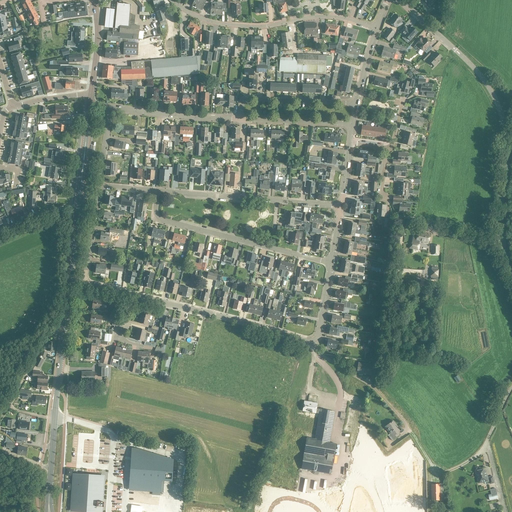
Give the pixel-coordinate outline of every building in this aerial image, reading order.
[(164,3),(163,0),(152,0),(155,6),(156,9),(165,6),(164,3)] [(197,8),(200,0),(194,0),(192,6),(197,8)] [(201,0),(200,0),(197,8),(197,9),(201,11),(201,10),(202,11),(206,2),(201,0)] [(336,10),(338,10),(338,11),(341,11),(341,10),(343,11),(344,1),(340,0),(332,0),(333,5),(337,5),(336,10)] [(31,3),(23,8),(26,13),(34,9),(31,3)] [(67,5),(68,11),(76,10),(75,8),(84,7),(84,3),(71,4),(71,5),(67,5)] [(287,11),(285,3),(278,5),(278,7),(279,7),(280,13),(287,11)] [(116,14),(114,33),(120,33),(119,39),(138,40),(139,26),(134,26),(135,16),(130,15),(131,5),(119,4),(118,14),(116,14)] [(260,8),(256,9),(256,13),(260,13),(260,14),(267,13),(267,4),(259,5),(260,8)] [(76,10),(68,11),(61,12),(62,15),(53,16),(53,22),(61,20),(62,19),(85,16),(84,7),(75,8),(76,10)] [(104,26),(113,27),(114,9),(106,8),(104,26)] [(34,9),(26,13),(29,18),(37,14),(34,9)] [(166,21),(163,10),(156,12),(161,26),(167,24),(166,21)] [(37,14),(29,18),(31,23),(33,26),(38,24),(37,20),(39,19),(37,14)] [(393,26),(399,18),(395,15),(394,14),(391,17),(393,18),(389,23),(393,26)] [(402,20),(399,18),(393,26),(395,28),(400,22),(401,23),(403,21),(402,20)] [(190,23),(187,29),(190,31),(189,33),(194,36),(195,34),(196,35),(200,28),(190,23)] [(316,35),(316,23),(304,23),(304,35),(316,35)] [(326,25),(325,33),(337,35),(339,27),(326,25)] [(410,41),(417,33),(411,27),(409,30),(405,27),(401,32),(404,35),(410,41)] [(67,41),(67,46),(75,47),(75,43),(83,44),(83,43),(84,38),(84,29),(80,29),(73,28),(73,33),(72,32),(71,38),(71,41),(67,41)] [(355,40),(357,32),(357,31),(357,32),(350,30),(350,29),(346,28),(345,33),(344,33),(343,37),(355,40)] [(390,28),(384,37),(388,41),(395,32),(390,28)] [(120,33),(114,33),(108,32),(107,41),(119,42),(119,39),(120,33)] [(290,39),(289,33),(281,34),(283,48),(292,47),(291,39),(290,39)] [(7,44),(10,52),(20,49),(18,41),(20,40),(20,37),(14,39),(15,42),(7,44)] [(237,57),(238,51),(243,51),(243,48),(244,48),(245,39),(237,38),(236,47),(232,46),(231,56),(237,57)] [(419,52),(421,49),(424,51),(429,45),(431,44),(425,38),(423,41),(421,38),(417,43),(413,47),(419,52)] [(123,56),(138,56),(138,44),(118,43),(118,46),(120,46),(120,53),(123,53),(123,56)] [(273,45),(269,45),(269,57),(277,57),(277,45),(276,45),(273,44),(273,45)] [(361,48),(361,47),(349,44),(346,53),(347,53),(347,52),(354,54),(353,55),(358,56),(359,51),(360,52),(360,51),(360,50),(360,48),(361,48)] [(408,49),(407,48),(394,44),(392,48),(407,53),(408,49)] [(429,45),(424,51),(426,54),(428,52),(432,48),(429,45)] [(393,59),(396,50),(384,47),(381,55),(393,59)] [(116,59),(117,51),(106,49),(106,50),(105,50),(105,51),(104,52),(105,53),(105,54),(105,58),(116,59)] [(426,54),(421,59),(424,61),(431,55),(428,52),(426,54)] [(434,66),(442,58),(435,52),(427,60),(434,66)] [(11,56),(13,62),(22,59),(20,53),(11,56)] [(280,72),(293,72),(326,73),(326,56),(297,55),(297,58),(280,58),(280,72)] [(103,66),(102,78),(113,79),(113,78),(122,79),(122,80),(124,80),(129,80),(133,80),(137,79),(145,79),(153,79),(153,78),(198,74),(197,57),(152,61),(132,63),(133,70),(122,71),(122,67),(118,67),(118,68),(113,67),(112,67),(103,66)] [(13,62),(14,67),(24,65),(22,59),(13,62)] [(396,67),(397,63),(390,61),(389,65),(379,62),(377,70),(389,73),(392,66),(396,67)] [(14,67),(16,73),(25,71),(24,65),(14,67)] [(257,81),(258,75),(254,75),(254,70),(245,69),(244,75),(249,76),(249,89),(256,89),(256,81),(257,81)] [(16,73),(18,79),(27,76),(25,71),(16,73)] [(29,82),(27,76),(18,79),(19,85),(29,82)] [(48,77),(42,78),(45,90),(51,88),(48,77)] [(386,88),(388,80),(376,77),(373,84),(386,88)] [(414,81),(409,79),(408,82),(403,81),(402,86),(397,85),(395,94),(400,96),(401,92),(407,94),(409,87),(413,88),(414,81)] [(62,84),(62,88),(65,88),(73,89),(73,88),(74,87),(74,86),(73,85),(74,82),(69,82),(69,81),(65,80),(65,82),(63,82),(62,84)] [(420,92),(426,92),(426,97),(433,97),(433,93),(431,92),(432,85),(425,84),(425,80),(418,80),(418,85),(421,85),(420,92)] [(33,95),(31,88),(36,87),(36,88),(40,87),(39,82),(25,86),(26,89),(21,90),(23,97),(27,96),(28,97),(33,95)] [(350,87),(343,85),(340,85),(340,87),(342,88),(341,92),(349,93),(350,87)] [(156,101),(158,101),(159,89),(151,88),(150,100),(152,101),(153,102),(154,102),(155,101),(156,101)] [(112,90),(112,94),(112,98),(123,99),(124,99),(127,99),(128,95),(124,94),(124,90),(112,90)] [(202,94),(201,106),(202,106),(203,107),(206,107),(207,107),(207,106),(208,106),(209,94),(202,94)] [(225,99),(225,106),(225,107),(233,108),(234,97),(225,96),(225,99)] [(421,102),(415,100),(413,108),(411,108),(410,111),(416,113),(417,109),(424,111),(425,106),(427,107),(429,101),(422,99),(421,102)] [(67,107),(67,106),(55,107),(56,114),(44,115),(45,119),(60,118),(60,115),(68,114),(67,111),(68,111),(69,110),(69,108),(68,107),(67,107)] [(16,121),(28,123),(29,118),(33,118),(34,114),(27,113),(27,117),(16,115),(15,121),(16,121)] [(422,127),(424,119),(419,118),(420,115),(412,113),(410,118),(412,118),(411,124),(422,127)] [(367,136),(369,123),(366,123),(366,126),(362,126),(360,135),(367,136)] [(121,134),(134,135),(134,127),(122,126),(121,134)] [(201,141),(204,142),(207,143),(207,142),(210,142),(211,133),(208,133),(208,129),(201,129),(201,132),(200,132),(199,136),(201,136),(201,141)] [(216,129),(216,134),(212,134),(211,143),(216,143),(217,138),(223,138),(223,130),(216,129)] [(154,146),(155,146),(160,146),(160,144),(160,138),(157,138),(157,132),(153,131),(153,130),(150,130),(150,131),(148,131),(148,141),(155,141),(155,144),(154,144),(154,146)] [(236,139),(236,143),(239,143),(240,130),(232,130),(232,139),(236,139)] [(26,134),(14,132),(14,131),(13,131),(12,137),(26,139),(27,134),(26,133),(26,134)] [(137,136),(136,140),(146,140),(146,133),(137,132),(137,136)] [(302,143),(302,142),(307,143),(307,136),(302,136),(302,133),(296,132),(295,142),(293,142),(293,148),(299,148),(299,143),(302,143)] [(404,138),(416,141),(417,137),(413,137),(414,134),(405,132),(404,138)] [(329,133),(329,134),(325,133),(323,141),(332,142),(338,143),(339,136),(334,135),(334,134),(329,133)] [(113,145),(114,146),(114,147),(125,150),(126,143),(116,141),(115,142),(114,142),(113,145)] [(246,143),(239,143),(236,143),(235,148),(234,148),(234,151),(240,152),(240,149),(242,149),(242,150),(245,151),(246,143)] [(56,149),(55,152),(51,152),(50,159),(61,161),(62,155),(63,156),(64,150),(56,149)] [(328,159),(336,160),(336,158),(337,157),(337,154),(336,154),(337,153),(329,152),(328,159)] [(407,161),(408,154),(398,153),(398,160),(392,160),(392,164),(400,165),(400,161),(407,161)] [(21,160),(10,158),(9,158),(8,164),(20,166),(21,160)] [(59,169),(51,167),(52,163),(44,162),(43,166),(50,167),(48,178),(56,180),(57,174),(58,174),(59,169)] [(117,171),(117,164),(107,163),(106,175),(115,176),(115,171),(117,171)] [(141,169),(141,166),(137,166),(137,169),(134,169),(133,179),(141,180),(142,169),(141,169)] [(144,171),(147,171),(146,180),(154,181),(155,171),(153,171),(154,168),(145,167),(144,171)] [(160,181),(163,181),(163,183),(166,183),(167,182),(168,182),(168,174),(171,174),(172,168),(164,167),(163,170),(161,170),(160,181)] [(213,168),(208,167),(207,176),(210,176),(209,185),(218,185),(218,186),(221,186),(222,179),(223,179),(223,172),(219,171),(219,173),(213,172),(213,168)] [(386,178),(394,178),(396,178),(396,176),(405,177),(406,168),(394,167),(394,168),(390,167),(389,170),(394,171),(394,174),(387,174),(386,178)] [(189,177),(197,178),(197,184),(203,184),(204,175),(204,170),(198,169),(198,170),(190,169),(189,177)] [(325,173),(323,173),(322,180),(326,181),(326,179),(332,180),(333,174),(334,174),(334,171),(326,170),(325,173)] [(298,180),(298,182),(295,182),(292,182),(292,184),(291,191),(297,192),(300,192),(301,181),(305,182),(305,180),(306,171),(300,171),(300,175),(301,175),(300,180),(298,180)] [(186,183),(187,172),(183,172),(183,174),(179,174),(178,182),(186,183)] [(273,179),(273,173),(273,172),(269,172),(268,179),(264,178),(264,176),(260,176),(259,180),(261,180),(261,181),(260,181),(260,182),(260,189),(265,189),(265,190),(269,190),(269,182),(270,179),(273,179)] [(237,183),(238,175),(230,174),(229,185),(230,185),(230,187),(237,187),(239,187),(240,183),(237,183)] [(258,177),(251,177),(251,181),(248,180),(248,181),(245,181),(245,187),(250,188),(250,189),(253,189),(254,185),(257,185),(258,177)] [(278,181),(276,180),(275,190),(281,190),(280,191),(284,191),(285,181),(282,180),(281,183),(278,183),(278,181)] [(305,182),(304,187),(307,187),(306,193),(314,194),(315,183),(309,183),(310,180),(305,180),(305,182)] [(367,187),(362,187),(363,184),(355,182),(354,189),(367,191),(367,187)] [(398,183),(398,189),(410,191),(411,183),(406,182),(406,184),(398,183)] [(322,183),(318,183),(318,190),(322,190),(322,193),(327,194),(331,195),(331,187),(325,186),(322,185),(322,183)] [(43,193),(43,196),(55,197),(55,196),(55,192),(56,192),(56,188),(47,188),(47,193),(43,193)] [(413,191),(410,191),(398,189),(397,195),(404,196),(403,199),(407,199),(408,196),(409,197),(410,194),(413,195),(413,191)] [(115,207),(116,199),(113,198),(113,197),(107,196),(106,204),(111,205),(111,206),(115,207)] [(135,208),(136,200),(125,199),(125,207),(135,208)] [(8,200),(3,202),(9,218),(13,217),(23,213),(20,206),(10,210),(10,209),(11,208),(8,200)] [(401,204),(401,201),(393,200),(392,205),(400,205),(399,212),(402,212),(409,212),(410,205),(401,204)] [(140,201),(138,217),(137,220),(144,222),(147,202),(140,201)] [(385,211),(385,206),(377,205),(376,217),(386,217),(386,213),(384,213),(385,211)] [(112,222),(113,219),(112,219),(113,218),(114,217),(114,218),(118,218),(119,215),(121,215),(122,212),(114,211),(113,214),(105,212),(103,220),(107,220),(106,221),(112,222)] [(287,212),(286,219),(306,222),(307,214),(303,214),(302,218),(295,217),(295,213),(287,212)] [(324,216),(317,215),(316,223),(315,229),(318,229),(319,224),(322,224),(324,216)] [(360,231),(366,232),(366,231),(364,231),(365,226),(366,226),(366,222),(358,220),(358,225),(361,225),(360,231)] [(156,244),(159,230),(153,229),(151,237),(155,237),(153,243),(156,244)] [(166,232),(159,230),(156,244),(158,244),(160,239),(164,240),(166,232)] [(290,243),(298,244),(299,238),(302,238),(303,232),(297,231),(296,235),(291,234),(291,231),(287,231),(286,235),(288,236),(288,238),(291,239),(290,243)] [(112,235),(109,235),(109,233),(102,232),(100,240),(111,241),(112,235)] [(428,244),(429,235),(425,234),(418,233),(416,242),(428,244)] [(315,243),(308,242),(304,241),(303,247),(307,248),(308,244),(315,245),(313,252),(318,253),(319,250),(322,251),(323,244),(315,243)] [(357,243),(354,243),(345,241),(344,247),(356,250),(357,243)] [(202,249),(203,245),(196,243),(194,252),(198,253),(198,256),(200,257),(202,249)] [(180,246),(175,244),(174,248),(172,247),(171,253),(175,255),(177,249),(179,250),(180,246)] [(213,253),(212,259),(219,261),(221,255),(219,254),(221,246),(215,245),(213,253)] [(106,252),(110,253),(109,256),(113,257),(114,249),(110,249),(110,250),(106,249),(99,248),(98,255),(105,256),(106,252)] [(230,248),(228,257),(223,255),(221,261),(225,262),(226,260),(232,262),(231,265),(234,266),(237,266),(239,261),(236,260),(237,255),(236,255),(237,250),(230,248)] [(203,260),(200,270),(205,271),(210,251),(205,250),(203,260)] [(256,265),(253,264),(253,262),(255,255),(249,253),(247,261),(250,262),(249,267),(248,267),(247,270),(254,272),(256,265)] [(271,268),(274,260),(266,258),(265,262),(262,261),(259,272),(266,274),(265,276),(273,278),(275,272),(270,271),(271,268)] [(200,270),(203,260),(199,259),(198,263),(195,263),(193,268),(200,270)] [(341,266),(358,269),(360,269),(360,266),(358,266),(353,265),(349,264),(350,261),(342,260),(341,266)] [(285,271),(287,263),(281,261),(279,269),(282,270),(281,276),(284,277),(285,271)] [(294,264),(287,263),(285,271),(284,277),(287,277),(288,271),(291,272),(294,264)] [(105,274),(106,266),(97,265),(95,273),(105,274)] [(298,268),(296,277),(308,279),(309,276),(314,277),(314,276),(315,276),(316,275),(316,272),(316,271),(315,271),(315,270),(307,268),(307,269),(303,269),(298,268)] [(430,277),(438,277),(438,270),(430,269),(430,277)] [(143,281),(144,281),(143,286),(150,288),(152,279),(154,273),(146,271),(143,281)] [(135,276),(134,276),(135,273),(130,272),(129,275),(127,283),(128,283),(128,284),(131,285),(132,284),(133,284),(135,276)] [(208,272),(207,278),(216,281),(217,275),(208,272)] [(357,279),(351,278),(345,277),(345,280),(339,279),(338,279),(337,280),(337,281),(337,282),(338,283),(337,286),(346,287),(347,283),(350,284),(350,281),(357,282),(357,279)] [(164,282),(165,278),(162,278),(161,282),(158,281),(156,290),(163,291),(165,283),(164,282)] [(178,285),(178,282),(174,281),(173,284),(171,283),(169,293),(176,295),(178,285)] [(195,290),(197,282),(190,281),(189,288),(181,286),(180,291),(183,292),(182,296),(189,298),(190,293),(191,293),(192,289),(195,290)] [(308,282),(308,286),(305,285),(304,290),(306,291),(306,293),(314,295),(314,290),(315,291),(317,284),(308,282)] [(218,291),(218,293),(224,295),(223,298),(220,297),(220,298),(218,305),(224,307),(229,288),(224,286),(222,292),(218,291)] [(353,291),(349,290),(343,289),(342,292),(337,291),(335,298),(344,299),(345,295),(347,296),(348,295),(352,296),(352,294),(358,295),(358,292),(353,291)] [(206,290),(205,293),(202,292),(200,301),(207,302),(209,294),(208,294),(209,291),(206,290)] [(245,304),(246,299),(241,297),(240,302),(235,301),(233,308),(240,310),(241,306),(242,306),(243,303),(245,304)] [(254,299),(253,305),(250,305),(248,313),(254,314),(258,300),(254,299)] [(274,319),(278,300),(274,299),(272,306),(273,306),(272,310),(269,309),(267,317),(274,319)] [(261,300),(258,300),(254,314),(260,316),(262,308),(261,307),(261,304),(260,304),(261,300)] [(278,300),(274,319),(280,321),(282,312),(279,312),(281,301),(278,300)] [(297,309),(296,312),(303,313),(304,307),(312,309),(314,302),(301,300),(300,306),(301,307),(301,308),(297,307),(297,309)] [(105,302),(104,302),(94,301),(93,308),(104,309),(104,303),(105,302)] [(345,308),(346,302),(341,301),(340,304),(334,303),(333,310),(342,312),(343,308),(345,308)] [(163,313),(155,312),(154,316),(159,317),(158,322),(161,323),(163,313)] [(90,316),(90,318),(90,319),(91,319),(91,323),(102,324),(102,317),(92,315),(92,316),(91,315),(90,316)] [(340,324),(341,317),(332,315),(331,322),(340,324)] [(154,320),(149,319),(140,317),(139,323),(151,326),(151,324),(153,325),(154,320)] [(170,330),(173,318),(170,318),(167,317),(167,318),(166,318),(164,326),(167,327),(168,330),(170,330)] [(305,326),(306,319),(298,317),(297,324),(305,326)] [(171,331),(173,328),(177,329),(179,321),(178,320),(176,319),(173,318),(170,330),(171,331)] [(187,323),(186,323),(185,329),(182,328),(180,336),(186,337),(186,336),(188,335),(191,336),(194,324),(191,324),(190,323),(190,322),(189,322),(188,322),(187,323)] [(348,328),(347,328),(337,326),(337,329),(330,328),(329,335),(336,336),(337,332),(341,333),(342,332),(347,333),(348,328)] [(135,334),(137,334),(146,336),(148,337),(149,337),(150,334),(146,333),(147,331),(137,328),(135,334)] [(96,340),(96,344),(99,344),(107,345),(108,342),(100,341),(101,333),(90,332),(89,331),(88,332),(88,334),(88,335),(89,335),(89,339),(96,340)] [(146,336),(137,334),(135,340),(145,342),(146,342),(148,337),(146,336)] [(337,345),(337,342),(328,340),(327,347),(332,348),(332,349),(338,350),(339,345),(337,345)] [(99,344),(96,344),(92,343),(92,347),(88,346),(87,356),(94,357),(96,347),(98,347),(99,344)] [(155,352),(163,354),(165,346),(162,346),(161,349),(160,349),(161,347),(156,346),(156,348),(155,352)] [(119,359),(122,348),(117,347),(114,357),(110,356),(108,365),(112,366),(113,359),(119,361),(119,359)] [(143,361),(143,364),(148,364),(148,368),(152,368),(153,360),(149,360),(149,357),(150,357),(150,355),(151,355),(151,352),(144,351),(144,352),(143,361)] [(100,363),(107,364),(109,353),(103,352),(100,363)] [(44,360),(39,358),(36,365),(40,367),(44,360)] [(359,363),(357,372),(373,375),(375,366),(359,363)] [(47,376),(42,376),(42,372),(33,371),(32,378),(38,379),(37,382),(38,382),(47,383),(47,381),(48,382),(48,378),(47,377),(47,376)] [(94,372),(88,372),(82,372),(82,381),(94,381),(94,372)] [(46,404),(47,398),(37,397),(37,400),(33,400),(33,406),(38,406),(38,404),(46,404)] [(319,414),(315,434),(311,434),(310,438),(306,437),(301,469),(331,474),(336,444),(329,443),(335,412),(320,409),(319,409),(319,414)] [(5,427),(7,427),(14,428),(15,421),(8,420),(5,420),(5,427)] [(393,421),(385,427),(390,434),(388,435),(392,440),(399,435),(397,432),(400,431),(393,421)] [(19,422),(18,429),(29,430),(29,423),(19,422)] [(27,448),(18,447),(15,447),(15,443),(7,442),(6,448),(14,449),(14,451),(18,451),(18,455),(26,455),(27,448)] [(415,443),(383,462),(399,488),(431,469),(415,443)] [(173,460),(135,449),(135,459),(133,490),(160,492),(161,478),(171,479),(173,460)] [(368,449),(354,458),(381,500),(396,491),(368,449)] [(490,484),(494,483),(492,476),(488,477),(488,478),(487,478),(486,474),(485,469),(480,470),(477,470),(477,471),(476,471),(477,476),(478,482),(483,481),(483,482),(485,482),(486,485),(490,484)] [(73,475),(71,511),(95,511),(101,511),(102,507),(104,507),(104,502),(102,502),(103,482),(101,482),(101,480),(101,477),(73,475)] [(490,501),(498,499),(496,488),(490,490),(491,494),(488,495),(490,501)]
